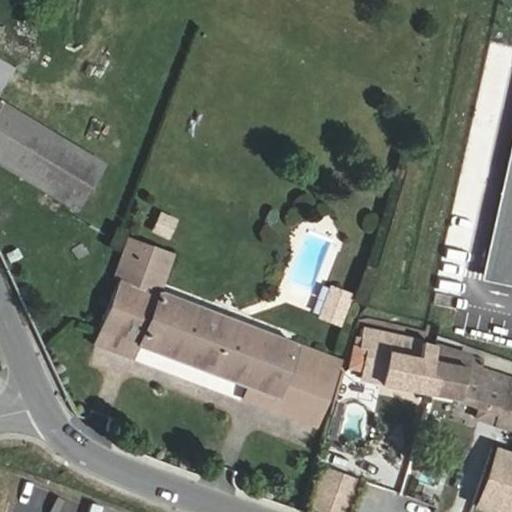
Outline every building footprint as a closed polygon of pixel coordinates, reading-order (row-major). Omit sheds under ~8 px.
[(0,162),(27,118),(1,102),(0,104),(0,162)] [(27,118),(0,162),(0,168),(73,214),(103,165),(27,118)] [(511,166),(489,274),(511,278),(511,166)] [(126,287),(142,247),(127,241),(110,279),(116,283),(126,287)] [(291,343),(158,292),(156,298),(142,293),(156,252),(142,247),(126,287),(116,283),(98,329),(138,344),(247,385),(318,411),(338,365),(290,348),(291,343)] [(156,298),(158,292),(172,258),(156,252),(142,293),(156,298)] [(351,295),(330,288),(317,317),(338,325),(351,295)] [(138,344),(98,329),(92,345),(131,359),(138,344)] [(493,426),(511,430),(511,379),(485,371),(487,360),(447,350),(402,342),(356,337),(348,370),(360,372),(358,381),(446,398),(496,413),(493,426)] [(318,411),(247,385),(241,401),(312,426),(318,411)] [(511,511),(511,456),(495,451),(477,506),(492,511),(511,511)] [(318,511),(347,511),(357,476),(319,466),(307,509),(318,511)]
